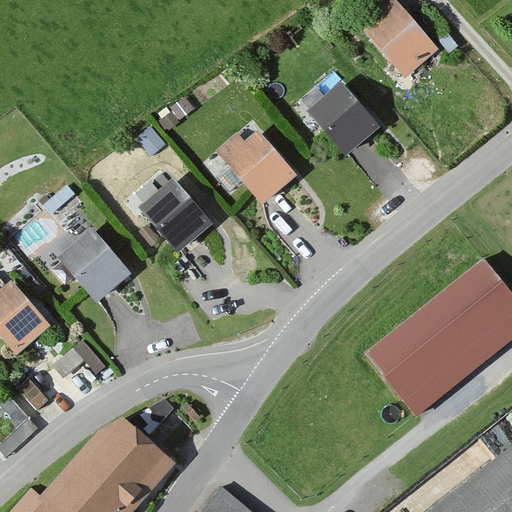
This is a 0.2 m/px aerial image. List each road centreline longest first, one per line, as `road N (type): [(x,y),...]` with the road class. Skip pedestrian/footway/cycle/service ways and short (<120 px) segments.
road 1 (tertiary): [(266,370),(307,318),(511,149)]
road 2 (unclassified): [(0,487),(88,410),(150,378),(205,358),(266,370)]
road 3 (tertiary): [(162,511),(266,370)]
